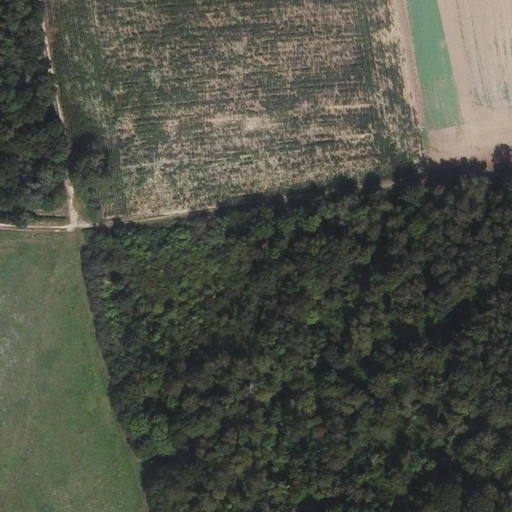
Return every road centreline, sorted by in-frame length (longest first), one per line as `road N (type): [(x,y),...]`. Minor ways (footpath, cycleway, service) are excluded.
road 1 (track): [(511,169),(77,229)]
road 2 (track): [(77,229),(41,0)]
